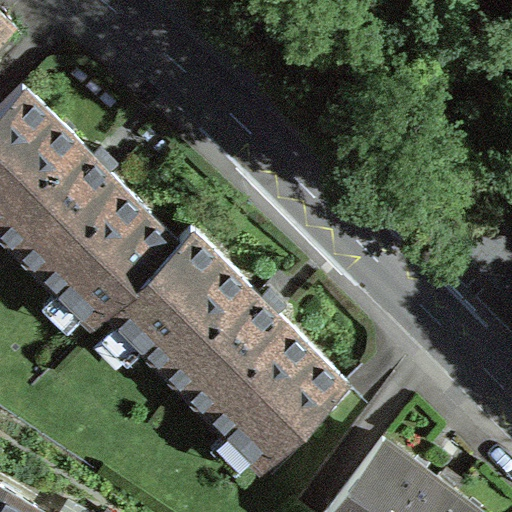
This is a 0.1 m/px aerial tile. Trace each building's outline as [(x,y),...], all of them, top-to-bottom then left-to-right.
[(0,44),(21,25),(0,4),(0,44)] [(109,308),(177,235),(109,166),(117,159),(101,143),(94,151),(23,79),(0,102),(0,226),(95,322),(109,308)] [(511,288),(511,204),(470,246),(511,288)] [(191,221),(177,235),(109,308),(263,463),(348,379),(278,308),(285,300),(269,284),(262,292),(191,221)] [(456,489),(382,433),(321,511),(477,511),(453,493),(456,489)] [(52,511),(0,480),(0,511),(52,511)]
